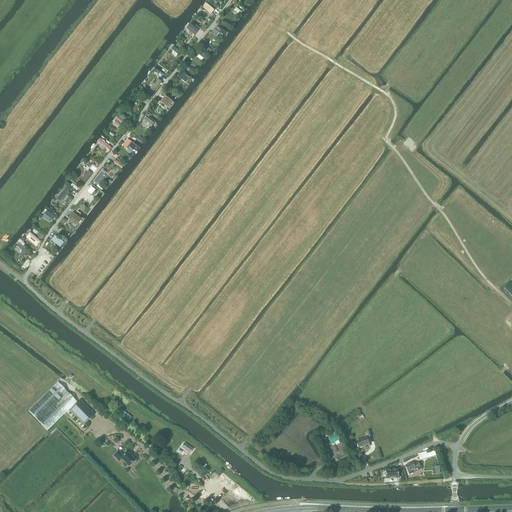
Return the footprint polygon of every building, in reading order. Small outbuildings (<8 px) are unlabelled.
[(205,9),(212,15),(215,11),(209,5),(205,9)] [(243,17),(245,13),(237,8),(235,11),(243,17)] [(218,27),(212,34),(216,37),(219,33),(223,36),(224,35),(225,34),(225,33),(226,33),(218,27)] [(171,51),(178,57),(181,53),(175,47),(171,51)] [(206,60),(210,56),(206,53),(203,50),(199,55),(206,60)] [(147,92),(152,95),(163,82),(158,78),(147,92)] [(138,95),(136,98),(142,103),(144,100),(138,95)] [(116,122),(125,128),(128,124),(119,118),(116,122)] [(156,124),(147,118),(144,121),(154,128),(156,124)] [(98,143),(110,152),(114,148),(102,138),(98,143)] [(139,148),(129,140),(125,145),(136,153),(137,150),(139,148)] [(84,171),(90,176),(94,171),(87,166),(84,171)] [(56,200),(62,204),(73,190),(67,186),(56,200)] [(95,201),(100,196),(93,189),(88,195),(95,201)] [(43,216),(52,223),(56,217),(47,211),(43,216)] [(79,224),(81,220),(74,215),(72,218),(79,224)] [(30,233),(26,238),(38,248),(42,242),(30,233)] [(63,244),(54,237),(51,240),(60,247),(63,244)] [(48,430),(77,402),(58,382),(29,411),(48,430)] [(83,425),(94,415),(80,400),(69,410),(83,425)] [(359,448),(369,444),(367,438),(357,441),(359,448)] [(190,453),(192,450),(193,449),(185,443),(182,447),(190,453)] [(127,466),(128,467),(135,460),(127,452),(123,456),(119,451),(114,457),(118,462),(121,459),(124,463),(122,465),(125,468),(127,466)] [(413,463),(406,466),(410,475),(417,472),(419,471),(422,469),(421,467),(419,463),(414,465),(413,463)] [(219,477),(224,471),(221,468),(216,474),(219,477)] [(399,478),(399,470),(386,471),(387,479),(399,478)]
